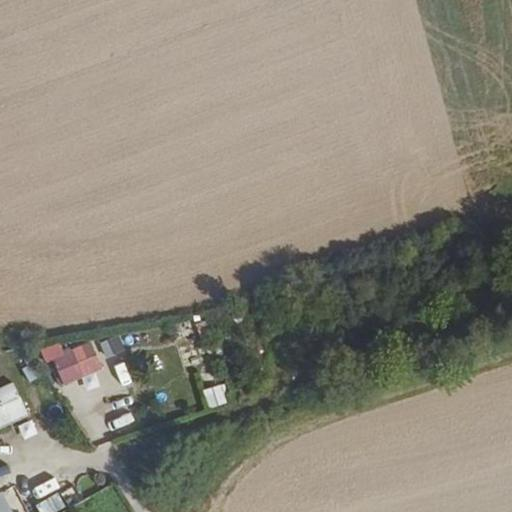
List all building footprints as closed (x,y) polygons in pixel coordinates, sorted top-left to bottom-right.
[(99,343),(105,358),(124,350),(117,335),(99,343)] [(45,366),(52,363),(61,386),(102,369),(90,341),(62,352),(57,342),(38,349),(45,366)] [(27,410),(39,405),(26,378),(14,384),(27,410)] [(0,426),(26,416),(11,382),(0,386),(0,426)] [(207,408),(226,404),(222,385),(203,389),(207,408)] [(0,493),(0,511),(10,511),(3,492),(0,493)] [(38,511),(55,511),(65,507),(58,493),(34,505),(38,511)]
